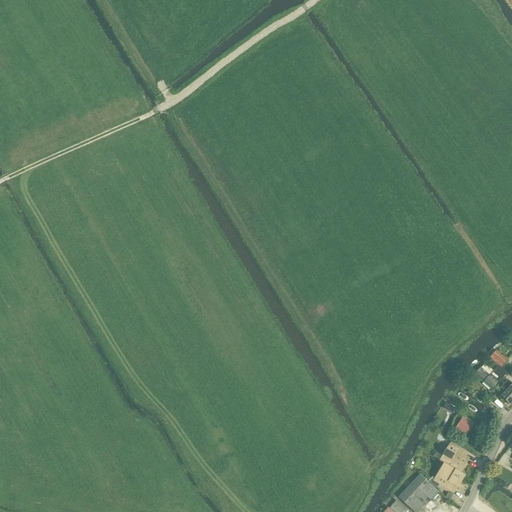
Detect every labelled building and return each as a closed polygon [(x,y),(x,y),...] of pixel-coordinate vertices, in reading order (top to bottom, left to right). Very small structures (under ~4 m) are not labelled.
[(501,367),(507,361),(496,351),(490,357),(501,367)] [(493,371),(485,365),(480,370),(476,375),(484,382),(483,383),(490,390),(499,381),(506,373),(498,366),(493,371)] [(500,388),(498,390),(502,395),(501,396),(510,405),(511,402),(511,384),(511,385),(507,381),(505,383),(500,388)] [(449,406),(447,410),(454,414),(457,410),(449,406)] [(461,420),(455,429),(465,435),(471,426),(461,420)] [(460,474),(466,463),(459,459),(462,453),(449,445),(439,462),(443,464),(460,474)] [(460,474),(443,464),(433,480),(447,489),(450,483),(458,487),(464,476),(460,474)] [(413,511),(417,511),(431,498),(437,491),(419,475),(398,498),(413,511)] [(392,511),(409,511),(396,501),(389,509),(392,511)]
